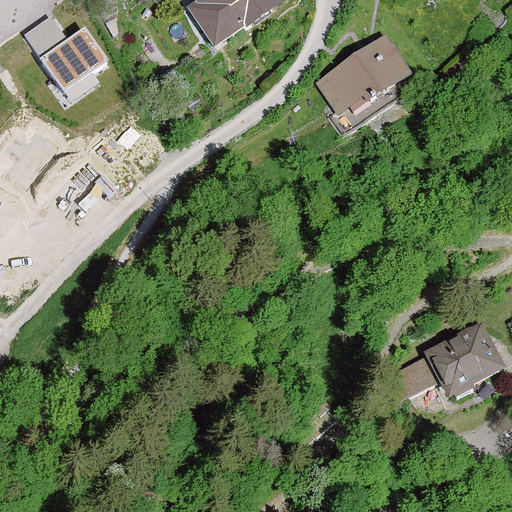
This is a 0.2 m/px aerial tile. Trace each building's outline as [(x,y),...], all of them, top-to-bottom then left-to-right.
[(286,0),(193,0),(198,7),(189,12),(215,49),(286,0)] [(43,63),(68,47),(51,22),(26,39),(43,63)] [(68,47),(43,63),(42,64),(70,106),(99,87),(92,77),(107,67),(85,35),(68,47)] [(407,79),(383,44),(321,85),(330,99),(338,94),(346,106),(329,118),(343,139),(412,93),(404,81),(407,79)] [(0,168),(23,186),(54,147),(24,123),(0,153),(0,168)] [(83,159),(46,199),(66,217),(103,178),(83,159)] [(27,218),(11,236),(28,252),(45,234),(27,218)] [(482,326),(426,354),(427,356),(380,379),(393,405),(440,382),(449,399),(455,396),(456,399),(472,391),(471,387),(504,371),(482,326)] [(487,385),(479,394),(486,400),(494,390),(487,385)] [(335,421),(326,411),(329,408),(321,399),(310,409),(314,413),(287,439),(301,453),(335,421)]
